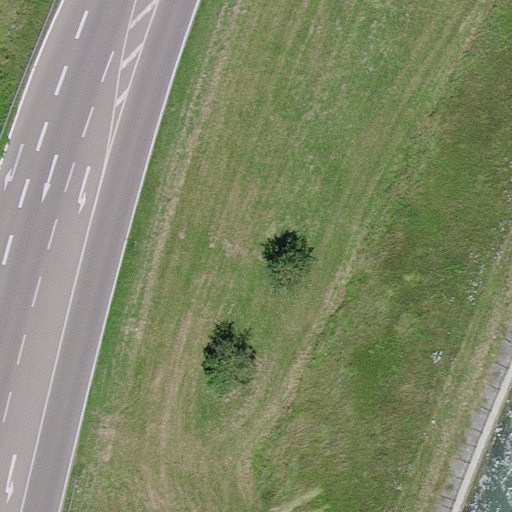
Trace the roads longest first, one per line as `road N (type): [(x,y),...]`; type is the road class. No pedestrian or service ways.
road 1 (track): [(418,0),(338,197),(272,417),(292,511)]
road 2 (primary): [(112,0),(6,381)]
